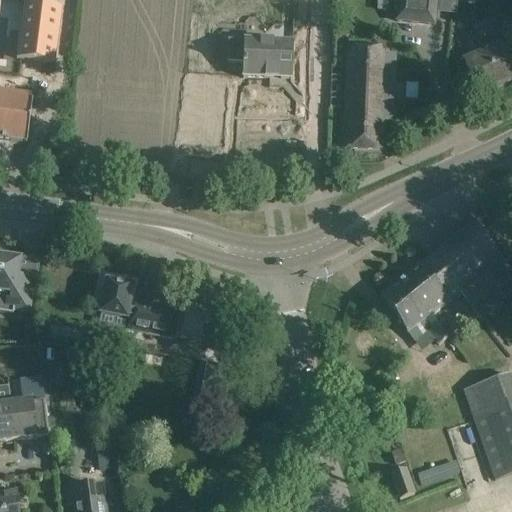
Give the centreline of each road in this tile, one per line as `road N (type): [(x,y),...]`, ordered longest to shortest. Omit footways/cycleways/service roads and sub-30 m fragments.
road 1 (tertiary): [(284,259),(172,230),(0,207)]
road 2 (tertiary): [(511,148),(284,259)]
road 3 (unclassified): [(331,499),(292,383),(284,259)]
